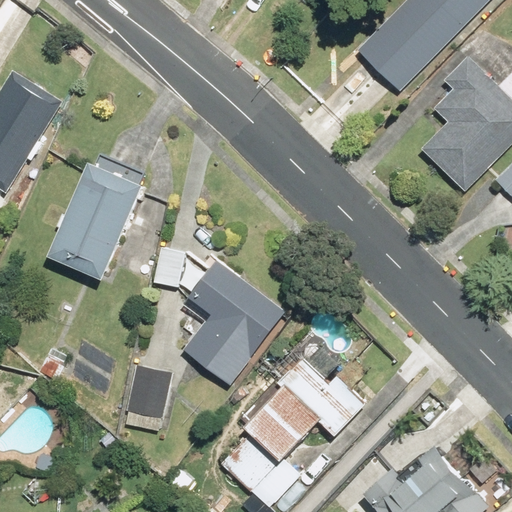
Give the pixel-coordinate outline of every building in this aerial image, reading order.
[(410,0),(366,44),(409,86),(494,0),(410,0)] [(432,142),(476,186),(511,149),(511,86),(477,52),(453,76),(462,85),(443,104),(457,118),(432,142)] [(0,183),(15,192),(72,99),(20,67),(0,100),(0,183)] [(161,179),(104,155),(63,249),(120,273),(161,179)] [(511,164),(498,178),(511,191),(511,164)] [(161,237),(144,232),(135,271),(152,275),(161,237)] [(182,286),(190,251),(165,246),(157,281),(182,286)] [(294,307),(226,255),(192,300),(213,316),(190,345),(237,381),(294,307)] [(296,384),(260,419),(293,453),(331,416),(346,432),(379,399),(349,369),(341,377),(314,350),(288,376),(296,384)] [(178,369),(137,363),(129,423),(169,429),(178,369)] [(284,458),(260,435),(230,466),(273,508),(303,477),(284,458)] [(409,463),(378,489),(397,511),(490,511),(503,502),(450,438),(413,468),(409,463)]
